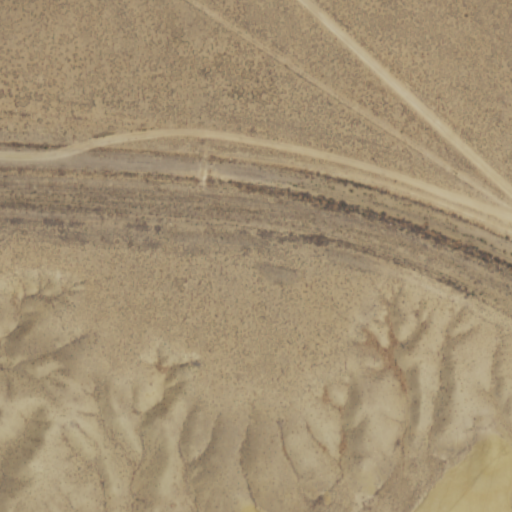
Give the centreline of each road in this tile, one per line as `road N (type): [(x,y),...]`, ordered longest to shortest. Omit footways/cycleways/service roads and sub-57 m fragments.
road 1 (residential): [(511,203),(387,162),(0,126)]
road 2 (residential): [(511,117),(461,85),(246,0)]
